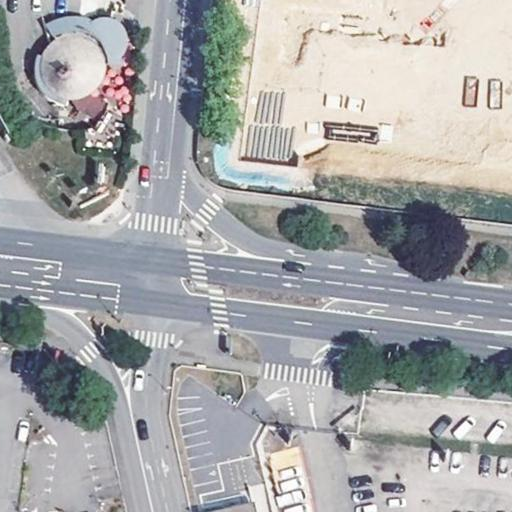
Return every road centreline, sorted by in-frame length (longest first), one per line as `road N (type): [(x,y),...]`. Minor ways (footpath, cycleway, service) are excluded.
road 1 (residential): [(458,321),(398,269),(249,242),(160,165)]
road 2 (secondary): [(458,321),(149,282)]
road 3 (unclassified): [(0,268),(91,350),(135,432)]
road 4 (residential): [(160,165),(175,0)]
road 5 (residential): [(135,432),(149,282)]
road 6 (secondary): [(149,282),(0,263)]
